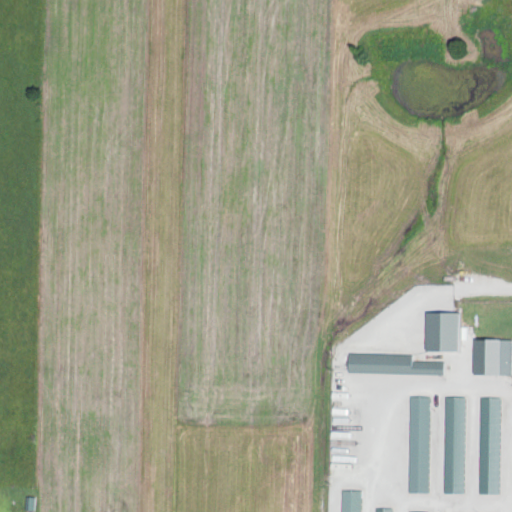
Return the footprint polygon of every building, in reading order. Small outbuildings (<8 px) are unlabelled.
[(434,348),(466,349),(466,310),(434,310),(434,348)] [(481,372),(511,372),(511,336),(481,337),(481,372)] [(354,370),(449,372),(449,359),(418,359),(418,352),(354,351),(354,370)] [(434,394),(414,394),(412,490),(432,491),(434,394)] [(446,491),(468,491),(469,395),(448,394),(446,491)] [(505,395),(483,395),(482,491),(504,491),(505,395)] [(364,511),(365,488),(344,488),(343,511),(364,511)]
